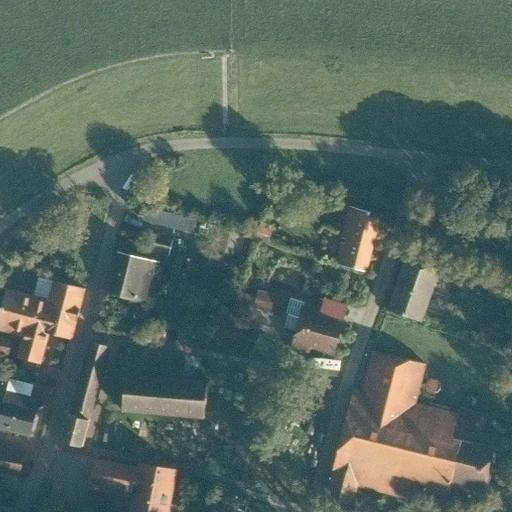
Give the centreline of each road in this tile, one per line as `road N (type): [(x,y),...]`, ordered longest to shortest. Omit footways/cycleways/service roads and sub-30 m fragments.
road 1 (residential): [(21,511),(49,447),(132,147)]
road 2 (residential): [(310,511),(423,151)]
road 3 (residential): [(132,147),(223,139),(423,151)]
road 4 (residential): [(0,223),(81,168),(132,147)]
